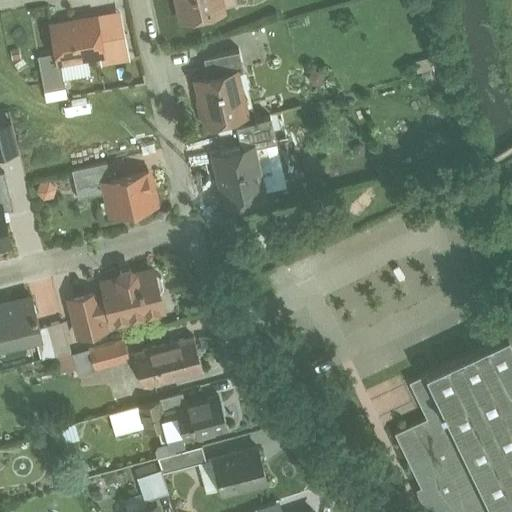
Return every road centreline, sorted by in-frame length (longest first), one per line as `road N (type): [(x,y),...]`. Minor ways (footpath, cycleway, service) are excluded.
road 1 (residential): [(367,511),(254,377),(195,232)]
road 2 (residential): [(195,232),(139,0)]
road 3 (residential): [(195,232),(0,281)]
